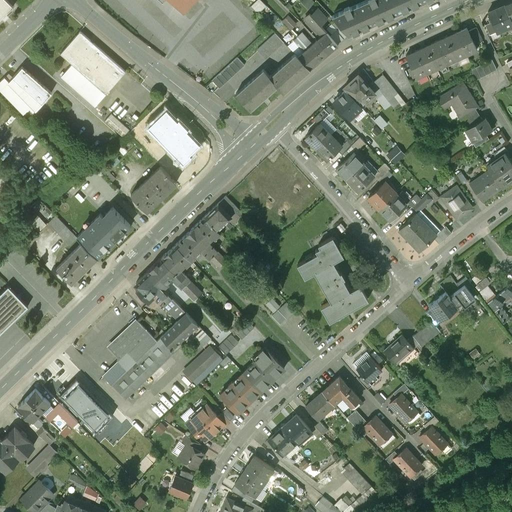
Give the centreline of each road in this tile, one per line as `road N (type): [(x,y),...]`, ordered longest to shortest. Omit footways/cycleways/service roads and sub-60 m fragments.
road 1 (tertiary): [(0,389),(246,149)]
road 2 (residential): [(195,511),(218,464),(246,431),(404,283)]
road 3 (unclassified): [(69,0),(246,149)]
road 4 (residential): [(276,130),(404,283)]
road 5 (tertiary): [(309,91),(351,57),(464,0)]
road 6 (unknown): [(178,42),(220,4),(239,14),(241,27),(206,63),(175,62)]
road 7 (residential): [(404,283),(511,201)]
